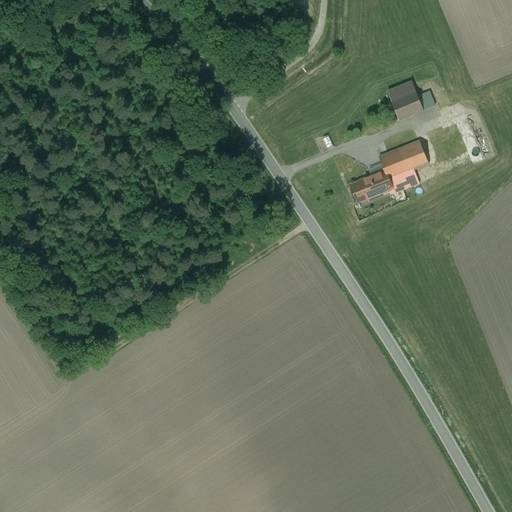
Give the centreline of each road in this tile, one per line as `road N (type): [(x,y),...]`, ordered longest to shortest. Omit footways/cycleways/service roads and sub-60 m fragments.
road 1 (tertiary): [(489,511),(409,373),(232,106),(141,0)]
road 2 (track): [(310,222),(67,377)]
road 3 (track): [(232,106),(318,35),(325,0)]
